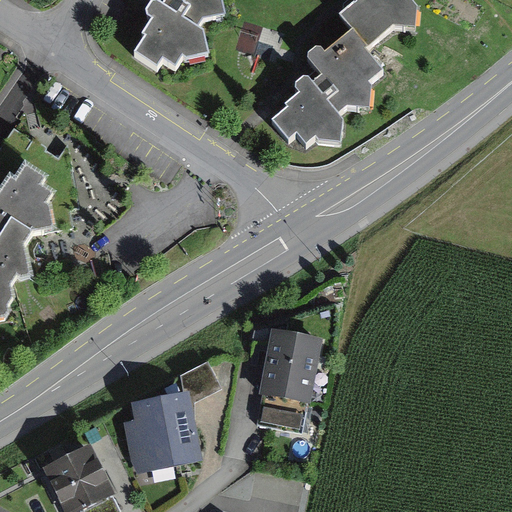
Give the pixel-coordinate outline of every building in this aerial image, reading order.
[(155,35),(142,51),(163,63),(168,56),(182,64),(189,53),(195,57),(218,53),(214,30),(201,22),(207,13),(228,11),(226,0),(170,0),(168,3),(163,0),(161,0),(152,12),(161,18),(151,32),(155,35)] [(365,31),(379,49),(403,29),(426,30),(429,9),(422,0),(367,0),(370,2),(351,17),(365,31)] [(324,81),(351,113),(356,109),(382,109),(384,83),(398,72),(379,49),(365,31),(337,52),(330,45),(316,57),(332,75),(324,81)] [(302,108),(285,121),(302,142),(309,136),(318,146),(327,140),(354,143),(358,120),(351,113),(324,81),(319,75),(306,86),(313,93),(298,103),(302,108)] [(0,318),(14,313),(23,274),(39,272),(31,247),(42,228),(59,224),(58,196),(61,191),(47,182),(53,174),(34,162),(23,177),(17,174),(0,198),(0,212),(2,215),(0,219),(0,318)] [(319,337),(273,328),(260,394),(307,403),(319,337)] [(192,404),(222,389),(208,360),(180,374),(183,391),(189,390),(192,404)] [(183,391),(130,401),(134,419),(124,421),(134,472),(202,459),(192,404),(189,390),(183,391)] [(264,405),(262,421),(301,428),(304,413),(264,405)] [(89,443),(43,465),(66,511),(76,511),(113,494),(114,494),(89,443)] [(121,511),(113,494),(76,511),(121,511)]
